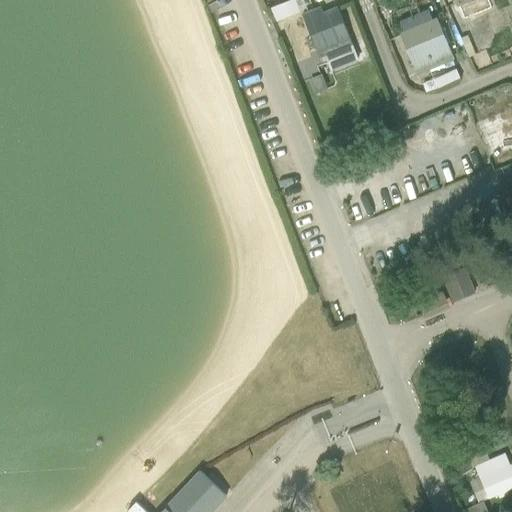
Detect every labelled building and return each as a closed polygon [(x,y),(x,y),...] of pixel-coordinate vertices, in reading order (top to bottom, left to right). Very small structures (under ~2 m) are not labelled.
[(300,13),(294,0),(291,0),(270,9),(276,23),(300,13)] [(331,71),(358,61),(338,7),(323,13),(320,6),(301,14),(319,59),(325,57),(331,71)] [(416,76),(455,60),(437,18),(432,20),(428,10),(399,22),(403,32),(398,34),(416,76)] [(460,78),(456,70),(433,80),(437,88),(460,78)] [(450,300),(474,291),(463,267),(441,277),(450,300)] [(424,318),(449,308),(443,293),(418,303),(424,318)] [(507,491),(511,489),(511,464),(510,465),(505,453),(489,460),(485,449),(465,457),(466,459),(470,468),(474,466),(478,475),(474,476),(476,481),(480,480),(488,500),(498,496),(499,499),(509,495),(507,491)] [(455,477),(470,470),(470,468),(466,459),(450,465),(455,477)] [(211,511),(226,496),(200,472),(161,511),(145,511),(136,503),(127,511),(211,511)] [(486,511),(482,502),(465,509),(465,511),(486,511)]
